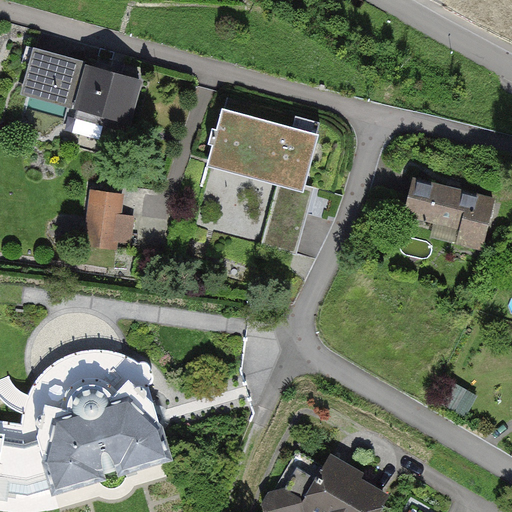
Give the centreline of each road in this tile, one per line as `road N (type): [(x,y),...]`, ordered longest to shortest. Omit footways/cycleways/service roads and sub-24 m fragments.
road 1 (residential): [(378,112),(348,224),(300,321),(302,339),(511,471)]
road 2 (residential): [(0,8),(378,112)]
road 3 (residential): [(387,0),(511,69)]
road 4 (residential): [(378,112),(511,146)]
